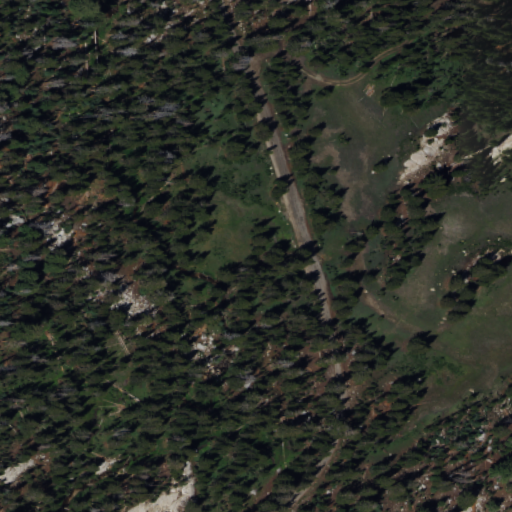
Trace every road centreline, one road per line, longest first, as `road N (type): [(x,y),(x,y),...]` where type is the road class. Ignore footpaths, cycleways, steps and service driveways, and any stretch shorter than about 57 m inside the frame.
road 1 (residential): [(276,511),(327,451),(340,415),(337,376),(323,294),(222,0)]
road 2 (track): [(247,64),(268,53),(340,83),(413,41)]
